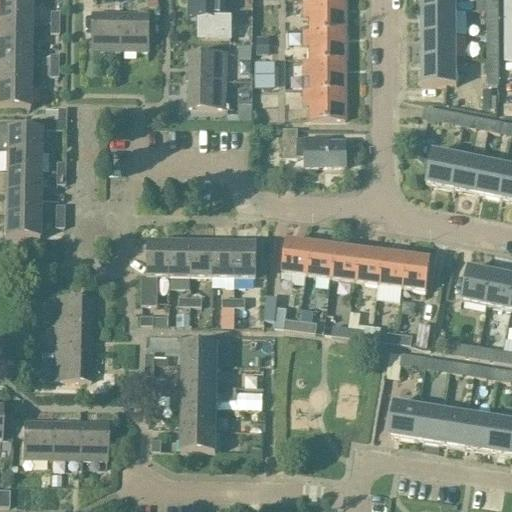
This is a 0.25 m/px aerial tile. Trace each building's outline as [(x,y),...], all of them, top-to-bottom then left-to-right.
[(190,0),(190,2),(189,2),(188,22),(199,23),(198,41),(230,42),(230,23),(224,23),(224,0),(190,0)] [(421,0),(422,15),(455,15),(455,0),(421,0)] [(497,0),(485,0),(486,15),(498,15),(497,0)] [(511,0),(503,0),(504,9),(511,8),(511,0)] [(0,3),(0,26),(30,27),(31,4),(14,4),(2,4),(0,3)] [(303,5),(303,21),(309,21),(309,35),(345,35),(345,21),(340,21),(340,5),(309,5),(303,5)] [(455,15),(422,15),(422,39),(455,39),(455,15)] [(486,15),(486,27),(498,27),(498,15),(486,15)] [(49,27),(58,27),(59,16),(50,16),(49,27)] [(92,55),(120,55),(121,18),(93,17),(92,55)] [(121,18),(120,55),(148,56),(149,18),(121,18)] [(511,19),(504,20),(503,30),(511,30),(511,19)] [(30,27),(0,26),(0,47),(30,48),(30,27)] [(58,38),(58,27),(49,27),(49,38),(58,38)] [(511,30),(503,30),(503,41),(511,41),(511,30)] [(303,35),(303,50),(309,50),(309,64),(345,64),(345,50),(340,50),(340,35),(303,35)] [(422,39),(422,64),(456,64),(455,39),(422,39)] [(486,39),(486,51),(498,51),(498,39),(486,39)] [(511,41),(503,41),(503,52),(511,52),(511,41)] [(267,44),(256,44),(256,57),(267,57),(267,44)] [(30,48),(0,47),(0,69),(29,70),(30,48)] [(238,62),(251,62),(251,50),(238,50),(238,62)] [(511,52),(503,52),(503,63),(511,62),(511,52)] [(188,84),(225,85),(226,57),(189,56),(188,84)] [(49,59),(49,70),(58,70),(58,59),(57,59),(49,59)] [(303,64),(303,80),(309,80),(309,94),(340,94),(345,94),(345,80),(340,80),(340,64),(303,64)] [(456,64),(422,64),(422,89),(456,89),(456,64)] [(486,89),(498,89),(498,64),(486,64),(486,89)] [(275,66),(255,66),(255,92),(275,92),(275,66)] [(0,90),(29,91),(29,70),(0,69),(0,90)] [(40,70),(40,80),(48,80),(49,70),(42,70),(40,70)] [(48,80),(48,81),(57,81),(58,70),(49,70),(48,80)] [(225,113),(225,85),(188,84),(188,112),(225,113)] [(0,112),(29,114),(29,91),(0,90),(0,112)] [(286,92),(287,111),(301,110),(300,92),(286,92)] [(303,94),(303,109),(310,109),(310,124),(345,124),(345,109),(340,109),(340,94),(309,94),(303,94)] [(511,108),(503,108),(503,120),(503,122),(511,122),(511,108)] [(251,109),(239,109),(239,124),(251,124),(251,109)] [(463,132),(465,119),(424,111),(421,124),(463,132)] [(40,123),(40,134),(40,135),(65,135),(65,113),(57,113),(56,124),(44,123),(40,123)] [(45,113),(44,123),(56,124),(57,113),(45,113)] [(465,119),(463,132),(475,134),(477,122),(465,119)] [(490,124),(487,137),(499,139),(502,127),(498,126),(490,124)] [(6,133),(5,155),(40,156),(40,135),(40,134),(6,133)] [(283,134),(283,163),(297,163),(297,161),(305,161),(305,172),(345,172),(345,146),(330,146),(330,142),(305,143),(297,143),(297,134),(283,134)] [(40,156),(5,155),(5,177),(39,178),(40,156)] [(426,188),(451,193),(457,160),(432,155),(426,188)] [(457,160),(451,193),(475,198),(481,165),(457,160)] [(475,198),(499,203),(505,170),(481,165),(475,198)] [(64,167),(55,167),(55,178),(64,178),(64,167)] [(511,171),(505,170),(499,203),(511,205),(511,171)] [(39,178),(5,177),(5,199),(39,199),(39,178)] [(64,178),(55,178),(55,189),(64,189),(64,178)] [(5,199),(4,220),(39,221),(39,199),(5,199)] [(55,221),(64,221),(64,210),(55,210),(55,221)] [(39,221),(4,220),(4,242),(38,243),(39,221)] [(63,232),(64,221),(55,221),(54,232),(63,232)] [(286,246),(282,278),(306,281),(310,249),(286,246)] [(157,282),(169,282),(170,248),(147,247),(147,281),(142,281),(141,310),(157,311),(157,282)] [(170,248),(169,282),(190,283),(191,248),(170,248)] [(190,283),(212,283),(213,249),(191,248),(190,283)] [(213,249),(212,283),(224,283),(224,288),(227,291),(233,292),(234,283),(234,249),(213,249)] [(257,249),(234,249),(234,283),(256,284),(257,249)] [(310,249),(306,281),(330,284),(334,252),(310,249)] [(334,252),(330,284),(354,287),(358,255),(334,252)] [(358,255),(354,287),(378,290),(382,258),(358,255)] [(382,258),(378,290),(402,293),(406,261),(382,258)] [(406,261),(402,293),(426,296),(430,265),(406,261)] [(461,305),(486,310),(492,277),(467,272),(461,305)] [(510,315),(511,304),(511,280),(492,277),(486,310),(510,315)] [(54,330),(91,330),(92,302),(55,301),(54,330)] [(190,302),(179,302),(178,311),(190,311),(190,302)] [(201,303),(190,302),(190,311),(201,312),(201,303)] [(233,332),(233,312),(233,303),(222,303),(222,331),(233,332)] [(233,303),(233,312),(244,313),(245,304),(233,303)] [(283,334),(295,335),(296,325),(285,324),(286,313),(275,312),(272,332),(283,333),(283,334)] [(176,331),(188,331),(188,319),(176,319),(176,331)] [(153,321),(140,321),(140,331),(153,331),(153,321)] [(296,325),(295,335),(315,338),(316,328),(296,325)] [(419,328),(415,350),(426,352),(430,329),(419,328)] [(54,357),(91,358),(91,330),(54,330),(54,357)] [(346,342),(347,332),(332,330),(331,340),(343,342),(346,342)] [(348,332),(346,342),(362,345),(363,334),(348,332)] [(380,336),(379,347),(382,347),(390,348),(392,338),(384,337),(380,336)] [(400,339),(392,338),(390,348),(410,351),(412,340),(406,340),(400,339)] [(451,358),(451,359),(463,361),(465,349),(452,347),(451,358)] [(182,370),(217,371),(217,348),(182,348),(182,370)] [(477,351),(475,363),(500,367),(502,355),(477,351)] [(511,356),(502,355),(500,367),(511,368),(511,356)] [(90,386),(91,358),(54,357),(53,385),(90,386)] [(145,358),(145,369),(153,369),(154,361),(154,358),(145,358)] [(425,374),(427,362),(401,358),(399,369),(425,374)] [(154,361),(153,369),(168,370),(168,362),(154,361)] [(427,362),(425,374),(437,375),(439,364),(434,363),(427,362)] [(40,378),(40,365),(25,365),(25,378),(40,378)] [(451,366),(449,377),(461,379),(463,368),(451,366)] [(153,369),(145,369),(145,380),(153,381),(153,369)] [(475,369),(473,381),(485,383),(487,371),(475,369)] [(182,391),(216,392),(217,371),(182,370),(182,391)] [(499,373),(498,385),(510,387),(511,375),(499,373)] [(181,413),(216,414),(216,392),(182,391),(181,413)] [(148,401),(148,412),(157,413),(157,404),(157,401),(148,401)] [(414,444),(419,411),(394,407),(389,440),(414,444)] [(414,444),(438,448),(443,415),(419,411),(414,444)] [(1,412),(0,412),(0,447),(11,447),(12,419),(1,419),(1,412)] [(157,413),(148,412),(148,424),(157,424),(157,413)] [(181,435),(215,435),(216,414),(181,413),(181,435)] [(443,415),(438,448),(462,452),(467,419),(443,415)] [(467,419),(462,452),(486,456),(492,422),(467,419)] [(486,456),(510,460),(511,449),(511,425),(492,422),(486,456)] [(23,464),(51,464),(51,427),(23,426),(23,431),(15,431),(15,441),(23,441),(23,464)] [(51,427),(51,464),(78,465),(79,427),(51,427)] [(79,427),(78,465),(106,465),(107,428),(79,427)] [(215,458),(215,435),(181,435),(180,457),(215,458)] [(152,445),(151,456),(160,457),(161,445),(152,445)] [(50,478),(50,490),(60,490),(60,479),(50,478)] [(0,511),(8,511),(9,495),(0,494),(0,511)]
